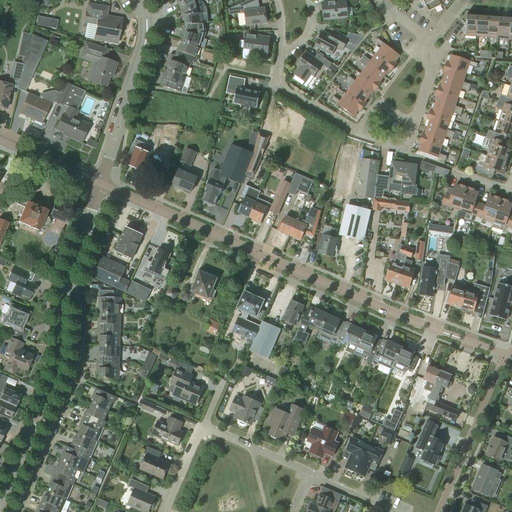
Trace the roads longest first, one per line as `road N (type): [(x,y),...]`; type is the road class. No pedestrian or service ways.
road 1 (residential): [(103,183),(449,334)]
road 2 (residential): [(279,56),(275,87),(397,149),(434,68),(417,55),(428,39)]
road 3 (residential): [(17,511),(75,377),(79,288),(62,282)]
road 4 (tertiary): [(0,501),(52,383),(62,282)]
road 5 (tertiary): [(103,183),(145,42),(140,0)]
